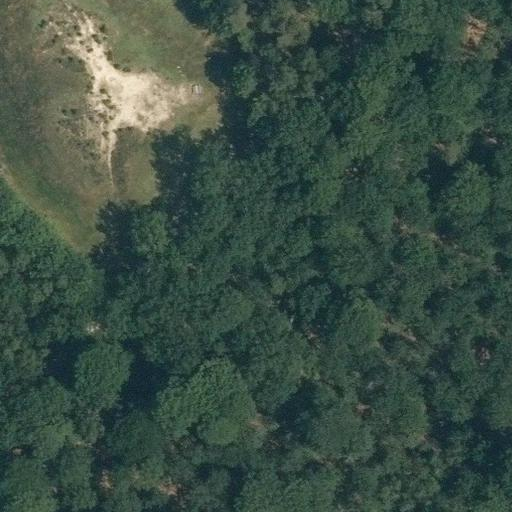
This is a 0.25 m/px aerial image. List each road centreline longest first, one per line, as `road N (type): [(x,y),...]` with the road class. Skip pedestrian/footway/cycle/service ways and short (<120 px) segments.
road 1 (track): [(0,419),(355,59)]
road 2 (track): [(355,59),(511,223)]
